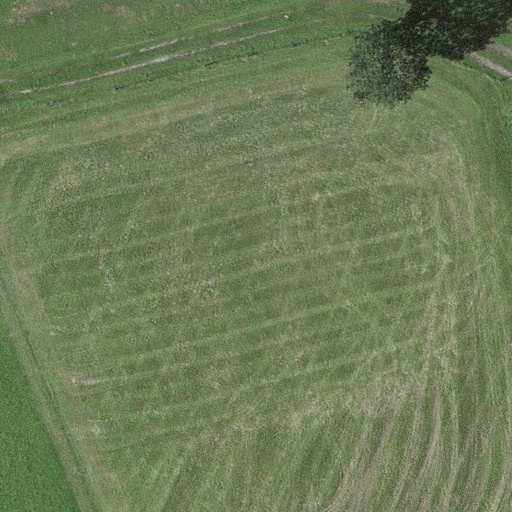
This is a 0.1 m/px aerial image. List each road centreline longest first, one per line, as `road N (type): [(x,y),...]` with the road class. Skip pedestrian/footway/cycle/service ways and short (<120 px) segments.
road 1 (track): [(0,112),(322,2),(511,72)]
road 2 (track): [(100,511),(0,244)]
